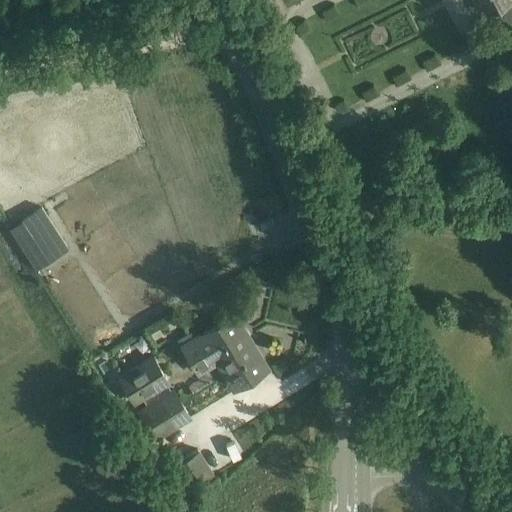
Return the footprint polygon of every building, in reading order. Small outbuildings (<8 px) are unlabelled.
[(511,0),(476,0),(483,13),(498,6),(504,17),(509,19),(511,17),(511,0)] [(42,207),(11,227),(24,248),(26,246),(39,266),(68,248),(42,207)] [(216,361),(233,389),(267,368),(234,314),(181,346),(197,372),(216,361)] [(140,413),(155,437),(189,416),(174,392),(173,393),(167,383),(168,382),(152,357),(118,378),(134,403),(138,401),(144,411),(140,413)] [(199,449),(174,464),(188,487),(214,471),(199,449)]
